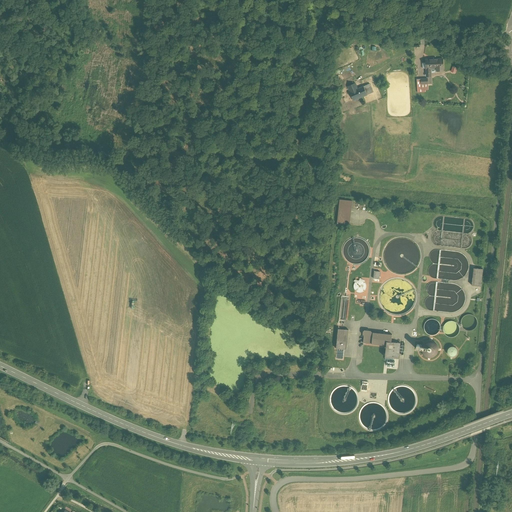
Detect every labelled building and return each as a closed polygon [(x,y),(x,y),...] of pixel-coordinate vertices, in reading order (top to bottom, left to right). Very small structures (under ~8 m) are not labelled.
[(370,53),(365,62),(376,69),(382,59),(370,53)] [(436,60),(430,60),(425,60),(426,69),(426,77),(431,77),(431,69),(436,69),(437,71),(443,71),(443,68),(443,59),(436,59),(436,60)] [(357,89),(355,83),(347,86),(350,92),(353,101),(367,95),(363,86),(357,89)] [(352,201),(340,200),(337,224),(349,225),(352,201)] [(483,269),(473,268),(472,285),(481,287),(483,269)] [(362,279),(359,278),(359,280),(358,280),(357,281),(356,279),(354,281),(355,283),(354,283),(354,284),(354,285),(354,286),(353,287),(354,287),(354,288),(354,289),(355,290),(355,291),(356,291),(357,292),(358,293),(360,293),(362,293),(363,292),(364,291),(365,290),(366,289),(366,288),(366,287),(366,286),(366,285),(366,284),(365,283),(364,282),(363,281),(362,280),(362,279)] [(341,329),(338,329),(336,349),(337,349),(336,359),(343,360),(344,349),(345,350),(345,345),(347,345),(348,330),(343,330),(341,329)] [(392,335),(372,332),(370,331),(368,331),(364,330),(363,331),(363,334),(364,336),(363,343),(386,346),(385,357),(399,359),(400,343),(391,342),(392,335)] [(428,341),(427,341),(426,341),(425,342),(424,343),(423,343),(423,344),(422,345),(422,346),(421,347),(420,347),(420,346),(419,345),(418,345),(417,345),(416,346),(416,349),(421,350),(421,351),(421,352),(422,353),(422,354),(423,355),(424,356),(425,357),(426,357),(427,358),(429,358),(431,358),(432,357),(433,357),(434,356),(435,356),(436,355),(437,354),(437,353),(438,352),(438,351),(438,349),(438,348),(438,347),(437,346),(437,344),(436,343),(435,343),(434,342),(433,341),(432,341),(431,341),(429,340),(428,341)] [(453,347),(452,347),(451,347),(450,347),(449,348),(448,349),(447,350),(447,351),(447,352),(447,353),(448,354),(449,355),(449,356),(450,356),(451,357),(452,357),(453,357),(454,356),(455,356),(456,355),(457,354),(457,353),(457,352),(457,351),(457,350),(457,349),(456,348),(455,348),(454,347),(453,347)]
